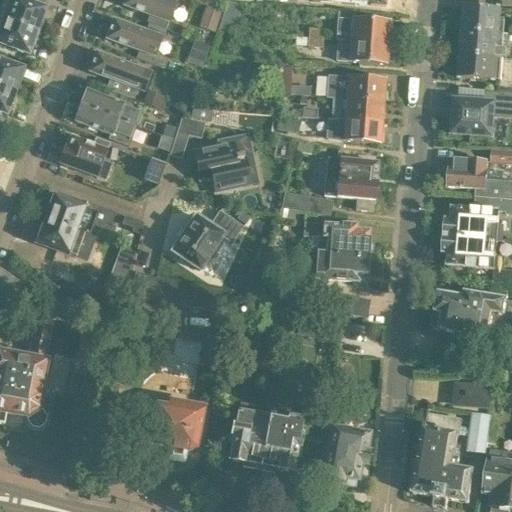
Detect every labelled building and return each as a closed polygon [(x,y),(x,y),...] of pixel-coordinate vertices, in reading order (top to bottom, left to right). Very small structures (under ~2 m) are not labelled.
[(9,0),(2,20),(38,33),(42,22),(40,21),(44,10),(41,9),(44,0),(9,0)] [(157,20),(154,27),(179,36),(182,29),(167,23),(174,4),(164,0),(124,0),(122,7),(157,20)] [(206,8),(199,28),(216,33),(222,13),(206,8)] [(461,20),(460,32),(497,34),(499,10),(464,8),(463,20),(461,20)] [(386,45),(387,23),(352,20),(353,13),(352,13),(337,12),(335,41),(337,42),(386,45)] [(34,45),(38,33),(2,20),(0,19),(0,44),(27,55),(31,44),(34,45)] [(136,60),(163,70),(167,59),(151,53),(157,37),(112,21),(105,40),(139,53),(136,60)] [(323,41),(324,32),(309,31),(309,40),(323,41)] [(462,45),(461,57),(496,60),(497,34),(460,32),(459,44),(462,45)] [(323,50),(323,41),(309,40),(308,49),(323,50)] [(188,59),(204,64),(209,47),(193,42),(188,59)] [(384,66),(386,45),(337,42),(335,62),(384,66)] [(143,93),(150,74),(128,66),(95,54),(88,74),(108,81),(105,89),(133,99),(136,91),(143,93)] [(496,60),(461,57),(459,80),(500,83),(501,71),(495,71),(496,60)] [(18,81),(22,70),(0,62),(0,87),(16,93),(20,82),(18,81)] [(179,66),(170,63),(167,70),(177,74),(179,66)] [(274,99),(287,100),(288,74),(275,74),(274,99)] [(327,99),(333,99),(381,103),(383,82),(329,78),(327,99)] [(16,93),(0,87),(0,113),(5,115),(9,104),(12,105),(16,93)] [(86,92),(80,108),(137,128),(141,114),(121,107),(122,105),(86,92)] [(452,135),(492,138),(493,119),(511,120),(511,95),(486,92),(485,104),(454,102),(453,119),(452,119),(451,131),(452,132),(452,135)] [(142,104),(161,111),(165,101),(147,93),(142,104)] [(380,124),(381,103),(333,99),(332,120),(380,124)] [(137,128),(80,108),(74,124),(110,137),(111,134),(132,141),(137,128)] [(316,121),(317,111),(303,110),(303,112),(298,112),(297,120),(316,121)] [(180,119),(176,134),(199,139),(203,124),(180,119)] [(277,131),(298,135),(300,124),(279,120),(277,131)] [(380,124),(332,120),(331,130),(345,131),(344,143),(378,146),(380,124)] [(174,139),(177,129),(165,126),(162,135),(174,139)] [(59,166),(95,179),(95,178),(104,182),(110,166),(101,162),(105,150),(72,138),(68,150),(65,149),(59,166)] [(170,155),(174,142),(161,138),(157,151),(170,155)] [(218,147),(193,153),(199,181),(211,178),(214,194),(223,193),(257,185),(251,156),(236,159),(231,139),(217,143),(218,147)] [(313,146),(299,144),(297,154),(311,156),(313,146)] [(491,165),(511,166),(511,153),(492,152),(491,165)] [(356,201),(355,211),(372,213),(373,202),(374,203),(375,185),(374,185),(377,164),(327,160),(324,198),(356,201)] [(156,188),(164,167),(150,162),(142,183),(156,188)] [(476,191),(475,199),(511,200),(511,183),(486,181),(487,164),(455,162),(455,171),(449,171),(448,189),(476,191)] [(101,253),(103,247),(111,226),(115,214),(69,198),(68,201),(52,196),(51,199),(47,200),(45,206),(47,209),(45,216),(42,214),(41,219),(87,237),(88,237),(91,226),(98,229),(91,250),(101,253)] [(281,210),(329,219),(332,205),(283,196),(281,210)] [(445,220),(444,237),(496,241),(498,213),(506,214),(506,216),(511,216),(511,200),(475,199),(475,200),(490,201),(489,211),(451,208),(450,220),(445,220)] [(197,219),(195,218),(194,219),(194,220),(187,230),(179,241),(180,241),(173,252),(172,252),(171,253),(173,255),(173,254),(197,270),(196,271),(198,272),(199,270),(221,237),(231,244),(242,228),(218,212),(209,227),(197,219)] [(241,214),(236,222),(245,228),(250,220),(241,214)] [(130,233),(140,236),(143,224),(141,224),(125,218),(122,226),(131,229),(130,233)] [(84,246),(87,237),(41,219),(39,223),(42,224),(40,230),(36,232),(34,238),(36,241),(35,244),(67,256),(68,254),(77,258),(82,245),(84,246)] [(356,226),(303,224),(303,238),(310,239),(310,253),(324,254),(367,258),(370,253),(371,247),(368,244),(367,241),(368,232),(355,231),(356,226)] [(444,237),(442,255),(447,255),(446,267),(494,271),(492,285),(511,287),(511,272),(503,272),(504,259),(495,258),(496,241),(444,237)] [(278,250),(266,250),(256,271),(276,273),(278,250)] [(366,273),(367,258),(309,253),(307,274),(314,275),(314,280),(359,284),(360,275),(362,276),(366,273)] [(111,274),(103,296),(125,304),(126,302),(131,281),(111,274)] [(134,275),(129,298),(141,301),(142,301),(147,277),(134,275)] [(143,298),(154,301),(158,279),(147,276),(143,298)] [(170,281),(158,279),(154,301),(165,303),(170,281)] [(170,281),(165,303),(177,305),(181,283),(170,281)] [(188,307),(193,286),(181,283),(177,305),(188,307)] [(193,286),(188,307),(199,310),(204,288),(193,286)] [(199,310),(211,312),(215,290),(204,288),(199,310)] [(227,293),(215,290),(211,312),(222,314),(227,293)] [(238,295),(227,293),(222,314),(233,317),(243,319),(248,297),(238,295)] [(465,295),(464,299),(462,314),(490,319),(505,320),(511,321),(511,303),(506,303),(507,296),(492,293),(491,299),(465,295)] [(462,314),(464,299),(439,295),(436,314),(442,317),(440,332),(487,340),(488,333),(502,336),(505,320),(490,319),(462,314)] [(342,314),(365,318),(368,302),(345,298),(342,314)] [(26,419),(25,423),(29,429),(37,431),(44,426),(50,398),(38,396),(50,323),(33,320),(27,361),(0,356),(0,425),(3,426),(5,415),(26,419)] [(196,379),(202,345),(176,340),(171,362),(176,363),(174,375),(196,379)] [(498,362),(511,364),(511,343),(501,342),(498,362)] [(229,374),(242,377),(246,354),(233,352),(229,374)] [(455,406),(488,409),(490,390),(456,387),(455,406)] [(145,441),(151,446),(168,450),(166,461),(183,464),(185,453),(186,453),(194,450),(201,410),(171,404),(171,402),(157,399),(155,408),(151,407),(145,441)] [(242,468),(259,471),(268,421),(251,417),(253,408),(238,405),(234,428),(233,428),(231,438),(232,438),(228,461),(243,464),(242,468)] [(413,493),(413,496),(416,496),(434,499),(432,508),(445,510),(447,501),(465,504),(468,505),(473,472),(458,470),(460,459),(453,458),(456,436),(468,438),(465,453),(484,456),(485,448),(489,426),(490,418),(472,415),(470,430),(460,428),(462,413),(428,407),(424,430),(423,430),(423,433),(418,464),(417,467),(418,467),(413,493)] [(268,421),(259,471),(276,474),(277,470),(292,473),(302,417),(287,414),(285,424),(268,421)] [(489,426),(485,448),(493,449),(497,428),(489,426)] [(363,455),(366,438),(332,432),(323,478),(324,479),(322,489),(337,492),(339,482),(340,482),(339,486),(353,488),(354,481),(355,482),(358,465),(363,467),(365,455),(363,455)] [(490,508),(510,511),(511,496),(511,462),(488,460),(484,495),(491,496),(490,508)]
